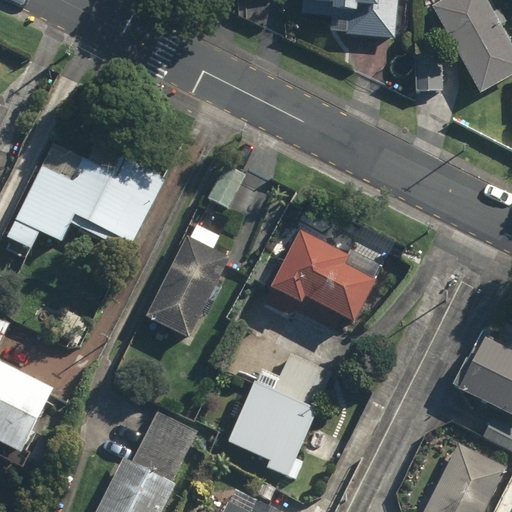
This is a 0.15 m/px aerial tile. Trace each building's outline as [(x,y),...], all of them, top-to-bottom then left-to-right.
[(301,0),(300,22),(343,25),(342,37),(394,41),(396,0),(301,0)] [(448,0),(430,10),(478,97),(511,78),(511,52),(499,29),(506,26),(497,11),(491,14),(483,0),(448,0)] [(413,57),(414,94),(442,94),(441,56),(413,57)] [(40,168),(5,240),(30,252),(38,236),(59,246),(72,219),(77,222),(73,230),(111,249),(115,241),(131,248),(163,181),(94,148),(86,163),(81,161),(70,183),(40,168)] [(224,167),(207,202),(227,212),(245,178),(224,167)] [(347,260),(297,235),(261,305),(285,317),(295,315),(332,334),(339,321),(352,327),(374,284),(343,268),(347,260)] [(144,321),(187,343),(229,261),(186,239),(144,321)] [(0,344),(9,326),(0,321),(0,344)] [(456,394),(511,421),(511,356),(482,342),(470,364),(464,361),(452,387),(458,390),(456,394)] [(0,449),(18,458),(50,395),(0,369),(0,449)] [(314,416),(256,390),(231,446),(264,461),(259,471),(284,483),(314,416)] [(129,463),(119,458),(92,511),(159,511),(198,433),(154,411),(129,463)] [(511,430),(492,420),(482,439),(511,454),(511,430)] [(483,511),(504,470),(457,446),(423,511),(483,511)] [(285,511),(286,511),(262,499),(255,511),(244,511),(231,505),(227,511),(207,511),(200,508),(197,511),(285,511)]
